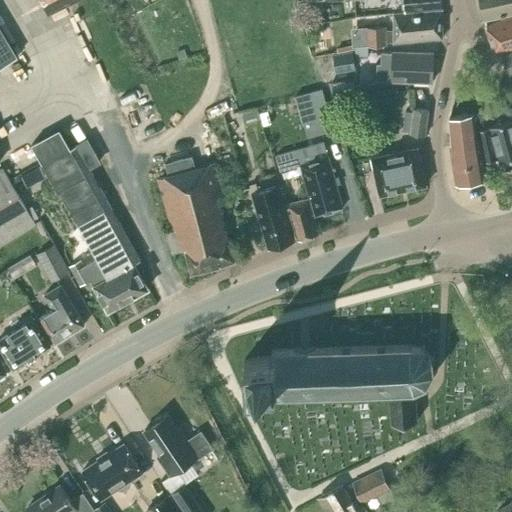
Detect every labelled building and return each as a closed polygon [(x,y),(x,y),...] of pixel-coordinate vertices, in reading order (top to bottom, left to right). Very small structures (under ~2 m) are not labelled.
[(401,0),(402,8),(405,7),(405,10),(442,7),(441,0),(401,0)] [(511,0),(480,0),(484,17),(511,11),(511,0)] [(368,27),(367,44),(377,44),(386,44),(386,42),(394,41),(394,42),(416,39),(442,37),(442,8),(394,13),(394,29),(386,29),(385,26),(368,27)] [(511,16),(485,25),(496,55),(511,49),(511,16)] [(0,65),(16,56),(0,28),(0,65)] [(368,46),(356,46),(356,53),(356,56),(368,56),(368,46)] [(511,74),(511,50),(501,54),(509,76),(511,74)] [(333,54),(336,72),(355,69),(353,51),(333,54)] [(377,63),(376,79),(392,80),(432,81),(433,52),(393,51),(393,52),(381,52),(381,64),(377,63)] [(300,89),(304,116),(329,112),(325,86),(300,89)] [(242,111),(245,125),(260,121),(257,107),(242,111)] [(405,110),(403,131),(411,132),(410,133),(424,135),(428,109),(414,108),(413,111),(405,110)] [(486,179),(479,137),(477,138),(473,112),(449,116),(452,146),(450,147),(456,184),(486,179)] [(511,118),(485,128),(479,130),(481,137),(484,161),(499,158),(500,163),(511,158),(511,118)] [(59,128),(32,144),(42,163),(58,191),(60,190),(76,221),(89,214),(88,212),(92,210),(93,211),(102,206),(104,209),(110,206),(108,203),(88,167),(99,161),(87,139),(71,148),(64,136),(59,128)] [(426,184),(418,147),(372,157),(380,194),(426,184)] [(296,149),(275,155),(279,170),(300,164),(296,149)] [(168,175),(158,178),(172,231),(166,233),(172,252),(185,249),(191,272),(235,260),(221,211),(223,211),(219,197),(225,195),(215,162),(195,168),(192,155),(165,163),(168,175)] [(342,207),(328,156),(300,164),(310,197),(309,197),(314,216),(342,207)] [(0,243),(36,223),(3,168),(0,169),(0,243)] [(22,176),(27,185),(33,182),(28,173),(22,176)] [(258,190),(256,183),(250,184),(252,192),(251,192),(268,248),(295,240),(278,184),(258,190)] [(319,233),(314,216),(309,197),(286,204),(296,240),(319,233)] [(89,214),(76,221),(97,257),(105,271),(109,277),(134,263),(140,259),(110,206),(104,209),(102,206),(93,211),(92,210),(88,212),(89,214)] [(36,254),(51,282),(69,272),(54,244),(36,254)] [(81,259),(70,265),(81,284),(91,278),(108,309),(148,287),(134,263),(109,277),(105,271),(97,257),(84,264),(81,259)] [(60,284),(44,294),(53,309),(39,318),(54,342),(84,324),(60,284)] [(34,317),(0,338),(0,344),(14,367),(29,358),(29,359),(37,354),(36,353),(51,344),(34,317)] [(272,349),(272,355),(244,359),(247,391),(274,387),(274,392),(386,389),(386,396),(390,396),(392,423),(417,421),(415,388),(425,383),(426,385),(428,384),(427,382),(432,373),(434,373),(435,371),(433,370),(432,359),(434,358),(433,356),(431,357),(424,349),(425,347),(423,345),(421,347),(410,345),(314,348),(314,346),(295,347),(295,349),(272,349)] [(171,475),(184,467),(212,447),(201,430),(187,439),(179,427),(176,429),(166,414),(163,416),(160,416),(155,420),(154,423),(144,429),(161,453),(158,455),(171,475)] [(82,470),(101,500),(118,489),(123,491),(130,486),(130,480),(143,472),(124,442),(108,452),(108,451),(97,457),(98,459),(82,470)] [(362,501),(376,494),(381,503),(391,498),(388,492),(392,490),(390,487),(381,469),(353,482),(362,501)] [(406,489),(400,477),(390,483),(397,495),(406,489)] [(96,511),(82,492),(71,500),(60,484),(27,507),(31,511),(96,511)] [(205,511),(186,484),(172,493),(184,511),(205,511)] [(342,485),(318,497),(327,511),(364,511),(367,511),(364,505),(357,509),(342,485)] [(145,510),(146,511),(181,511),(169,493),(145,510)] [(96,511),(112,511),(106,502),(95,509),(96,511)] [(497,511),(511,511),(511,502),(496,511),(497,511)]
